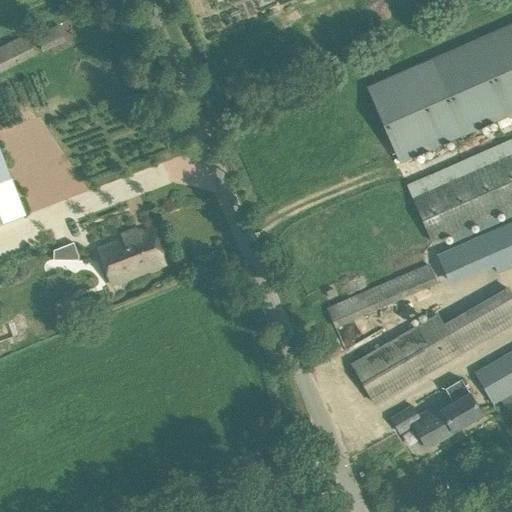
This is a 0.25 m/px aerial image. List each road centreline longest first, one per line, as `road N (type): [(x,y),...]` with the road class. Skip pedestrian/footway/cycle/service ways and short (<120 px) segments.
road 1 (unclassified): [(360,511),(143,0)]
road 2 (track): [(194,511),(334,449)]
